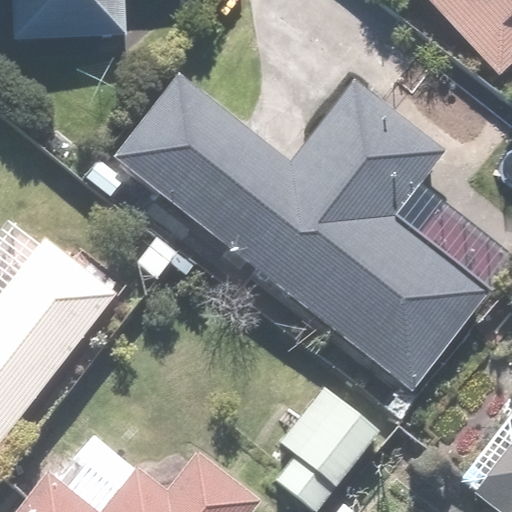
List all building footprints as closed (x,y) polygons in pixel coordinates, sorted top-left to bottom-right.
[(0,0),(0,9),(5,9),(7,50),(121,46),(119,0),(0,0)] [(511,0),(411,0),(493,86),(511,68),(511,0)] [(407,399),(484,300),(389,227),(440,160),(348,90),(285,172),(172,85),(107,170),(407,399)] [(0,445),(112,303),(40,247),(0,297),(0,445)] [(319,511),(371,440),(315,400),(272,459),(286,469),(263,501),(279,511),(319,511)] [(511,511),(511,462),(503,456),(465,504),(475,511),(511,511)] [(255,511),(257,511),(192,460),(162,499),(132,476),(104,511),(79,511),(41,482),(17,511),(255,511)]
